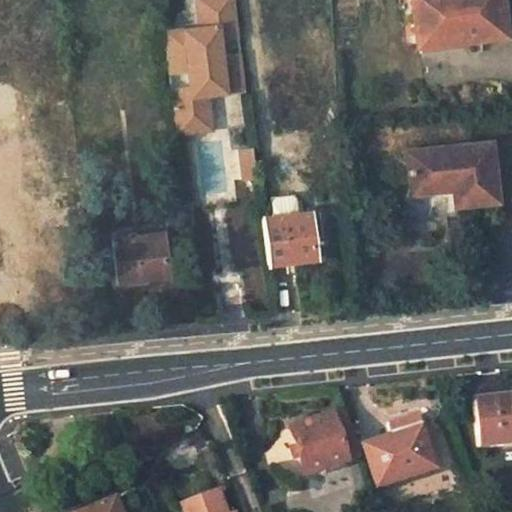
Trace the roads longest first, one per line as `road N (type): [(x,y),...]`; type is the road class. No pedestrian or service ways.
road 1 (tertiary): [(0,388),(511,334)]
road 2 (track): [(251,511),(198,366)]
